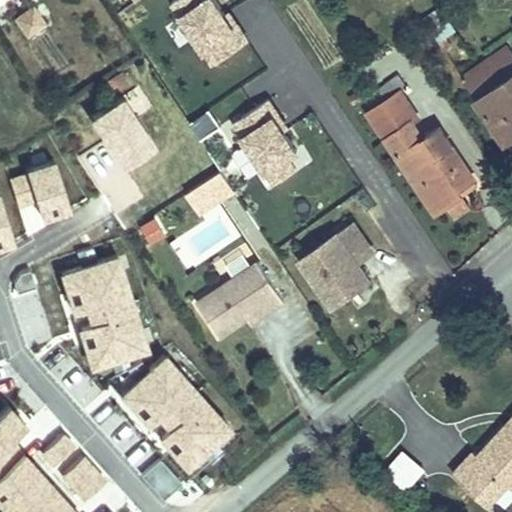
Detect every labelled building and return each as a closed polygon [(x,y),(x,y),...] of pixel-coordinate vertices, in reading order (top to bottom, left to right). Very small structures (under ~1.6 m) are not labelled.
[(223,0),(179,0),(173,4),(180,15),(164,25),(177,46),(194,35),(211,61),(248,38),(223,0)] [(369,5),(360,23),(376,31),(385,13),(369,5)] [(45,23),(33,6),(15,18),(27,36),(45,23)] [(290,48),(285,41),(277,48),(281,54),(290,48)] [(511,52),(508,46),(463,76),(506,140),(511,136),(511,52)] [(122,72),(105,83),(112,93),(128,82),(122,72)] [(398,74),(391,78),(400,91),(406,86),(398,74)] [(368,112),(436,212),(447,205),(463,193),(459,188),(474,178),(439,126),(423,138),(411,121),(417,116),(400,91),(391,78),(371,93),(379,105),(368,112)] [(356,93),(350,97),(354,103),(360,99),(356,93)] [(250,149),(235,158),(248,178),(263,168),(272,180),(305,158),(263,96),(229,118),(250,149)] [(311,162),(297,172),(319,202),(333,193),(311,162)] [(199,212),(236,190),(220,164),(183,186),(199,212)] [(294,190),(268,208),(282,229),(319,202),(297,172),(287,180),(294,190)] [(474,178),(459,188),(463,193),(478,183),(474,178)] [(463,193),(447,205),(455,217),(471,205),(463,193)] [(300,259),(332,304),(369,277),(358,262),(374,251),(353,221),(300,259)] [(258,261),(197,302),(219,335),(247,317),(264,306),(268,312),(284,301),(258,261)] [(264,306),(247,317),(251,323),(268,312),(264,306)] [(511,468),(511,417),(511,418),(511,429),(510,431),(504,425),(478,453),(474,449),(453,472),(477,495),(497,473),(503,478),(511,468)] [(406,487),(425,464),(401,444),(381,467),(406,487)] [(511,486),(511,468),(503,478),(497,473),(477,495),(486,503),(507,482),(511,487),(511,486)]
